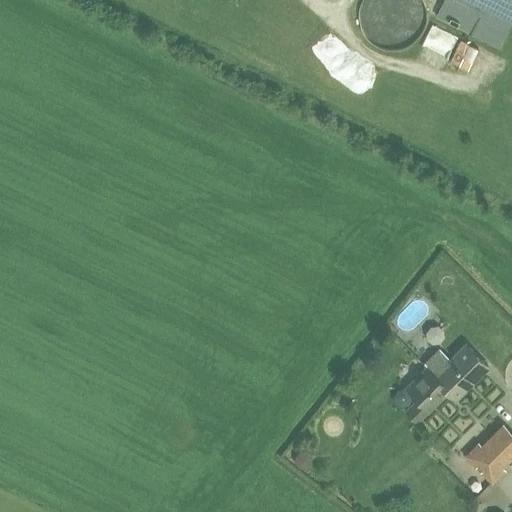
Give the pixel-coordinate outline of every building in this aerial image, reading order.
[(427,20),(427,14),(424,6),(421,0),(420,0),(367,0),(366,2),(363,7),(362,13),(361,20),(362,27),(364,34),(367,39),(372,44),(376,48),(383,51),(391,53),(396,53),(406,50),(413,47),(418,42),(421,39),(425,32),(427,25),(427,20)] [(511,0),(445,0),(438,16),(501,47),(511,22),(511,0)] [(476,70),(488,50),(470,40),(459,60),(476,70)] [(419,399),(407,410),(417,421),(429,409),(448,390),(456,399),(489,366),(466,343),(435,375),(427,367),(407,387),(419,399)] [(511,432),(504,424),(493,436),(511,455),(511,432)] [(511,455),(493,436),(482,446),(480,443),(467,456),(492,481),(505,468),(502,466),(511,455)]
